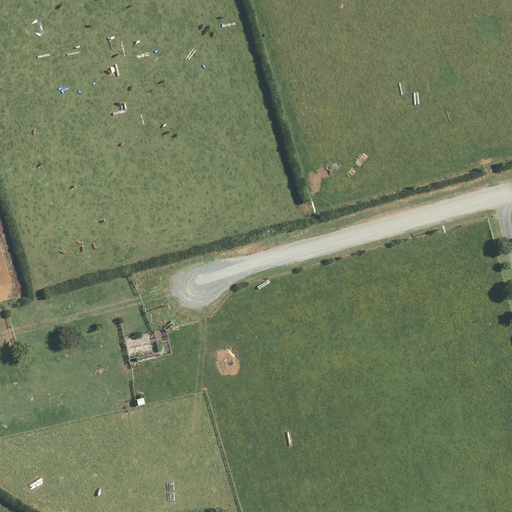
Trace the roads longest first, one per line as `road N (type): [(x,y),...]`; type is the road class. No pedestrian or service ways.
road 1 (unclassified): [(191,283),(511,194)]
road 2 (track): [(191,283),(0,334)]
